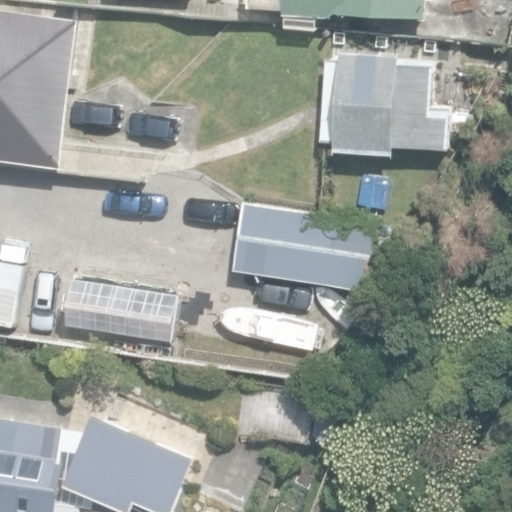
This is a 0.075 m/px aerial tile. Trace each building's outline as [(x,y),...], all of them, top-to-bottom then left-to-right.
[(0,0),(0,151),(70,161),(89,12),(0,0)] [(289,0),(289,25),(320,29),(322,13),(336,15),(342,10),(432,16),(432,0),(289,0)] [(341,148),(399,151),(399,143),(456,146),(458,104),(439,104),(441,60),(404,59),(404,52),(347,50),(347,57),(332,57),(329,137),(342,138),(341,148)] [(241,198),(233,268),(376,286),(388,185),(348,180),(344,211),(241,198)] [(328,437),(350,400),(322,392),(316,432),(328,437)] [(93,429),(0,414),(0,511),(103,511),(104,507),(139,511),(168,511),(169,508),(176,511),(202,451),(101,409),(93,429)]
